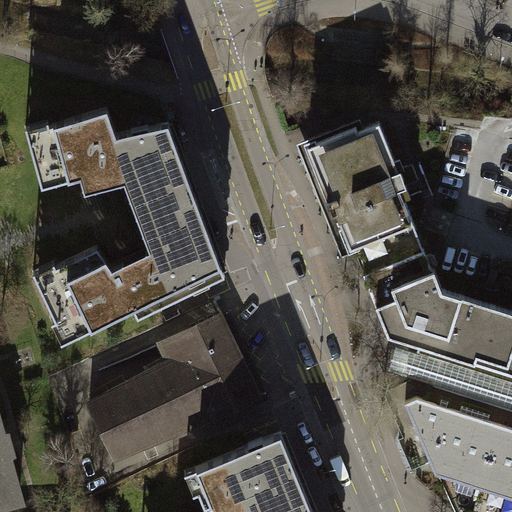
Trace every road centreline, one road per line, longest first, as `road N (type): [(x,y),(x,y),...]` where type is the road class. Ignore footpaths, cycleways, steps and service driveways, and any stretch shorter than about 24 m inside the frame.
road 1 (primary): [(284,272),(286,233),(220,42),(195,5)]
road 2 (primary): [(195,5),(193,41),(208,89),(263,242),(284,272)]
road 3 (primary): [(284,272),(383,511)]
